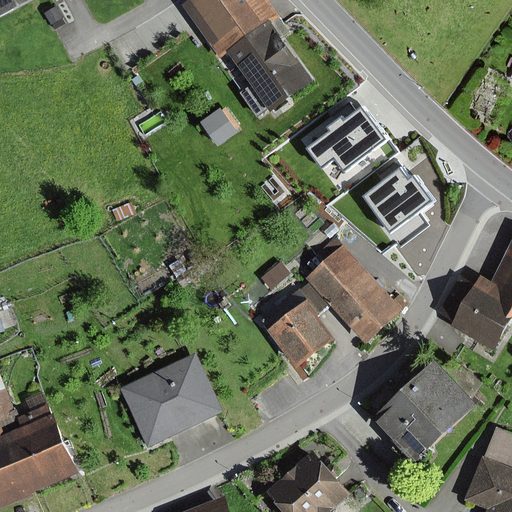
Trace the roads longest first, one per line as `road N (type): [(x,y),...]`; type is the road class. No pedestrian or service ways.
road 1 (residential): [(494,173),(448,283),(383,369),(245,455),(116,511)]
road 2 (residential): [(322,0),(494,173)]
